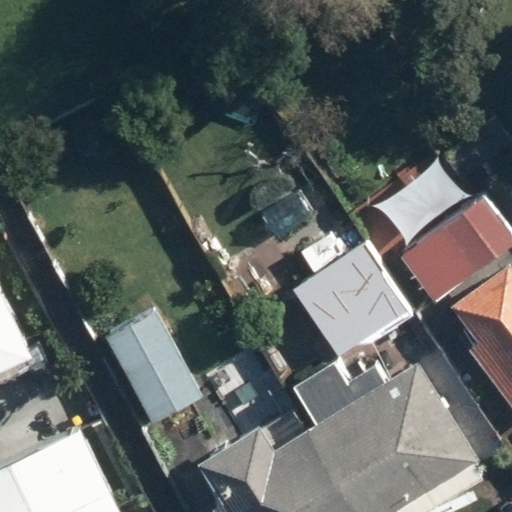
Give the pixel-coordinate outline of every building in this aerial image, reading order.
[(473,185),(438,139),(370,192),(405,237),(473,185)] [(411,245),(446,293),(511,245),(511,226),(486,191),(411,245)] [(368,236),(296,283),(339,349),(411,302),(368,236)] [(0,265),(0,348),(35,335),(0,265)] [(511,293),(471,323),(511,380),(511,293)] [(158,418),(207,392),(162,305),(112,331),(158,418)] [(214,484),(230,511),(387,511),(486,455),(430,359),(214,484)] [(115,511),(47,382),(0,406),(0,511),(115,511)]
